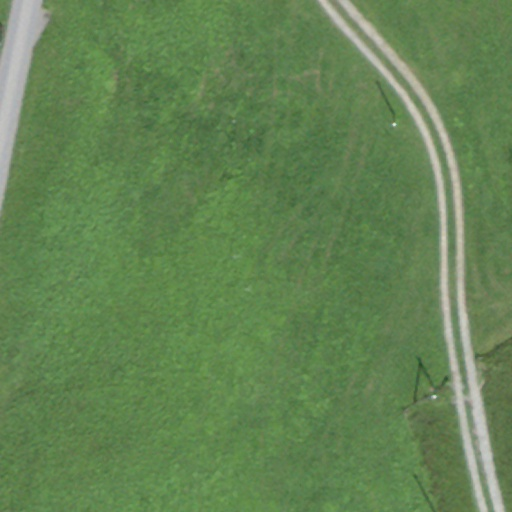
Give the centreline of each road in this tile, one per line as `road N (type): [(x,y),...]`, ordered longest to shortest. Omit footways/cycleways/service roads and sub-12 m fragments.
road 1 (track): [(494,511),(449,313),(441,144),(344,0)]
road 2 (unclassified): [(0,146),(30,0)]
